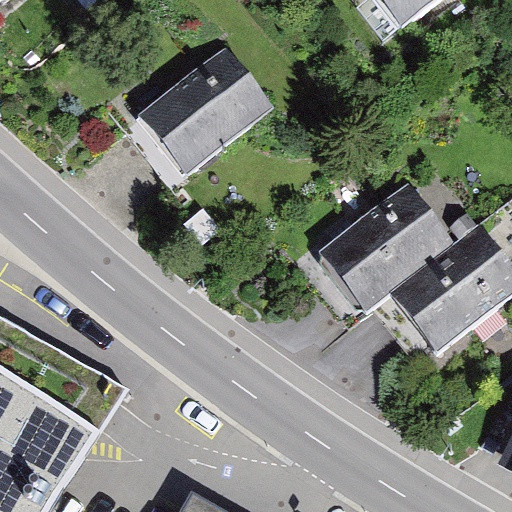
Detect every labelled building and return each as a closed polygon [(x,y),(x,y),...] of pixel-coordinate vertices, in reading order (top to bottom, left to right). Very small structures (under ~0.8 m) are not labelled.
[(31,0),(0,0),(0,9),(9,20),(31,0)] [(474,0),(383,0),(426,45),(474,0)] [(284,120),(233,62),(144,140),(194,198),(284,120)] [(465,254),(419,200),(334,270),(380,325),(391,312),(465,254)] [(511,261),(491,234),(465,254),(391,312),(440,375),(511,318),(511,261)] [(5,312),(0,310),(0,511),(48,511),(127,383),(5,312)]
